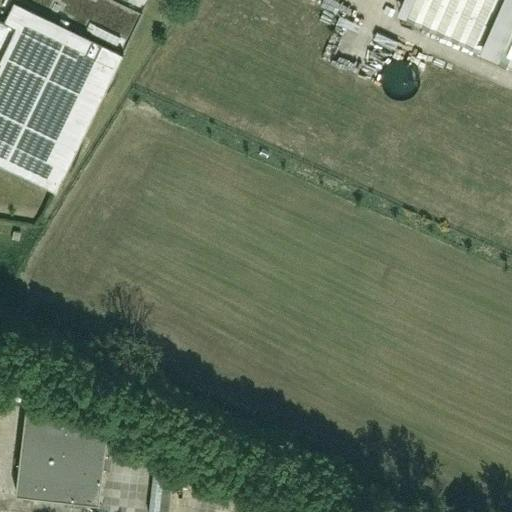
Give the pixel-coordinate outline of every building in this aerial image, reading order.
[(143,10),(142,9),(123,0),(0,0),(0,159),(44,181),(56,187),(143,10)] [(123,0),(142,9),(147,0),(123,0)] [(511,0),(405,0),(401,9),(511,58),(511,0)] [(420,86),(421,79),(420,72),(416,65),(409,61),(402,60),(395,61),(388,65),(384,71),(382,79),(384,86),(388,92),(394,97),(402,98),(409,97),(415,93),(420,86)] [(511,291),(499,321),(511,327),(511,291)] [(109,417),(26,408),(15,491),(99,501),(109,417)]
